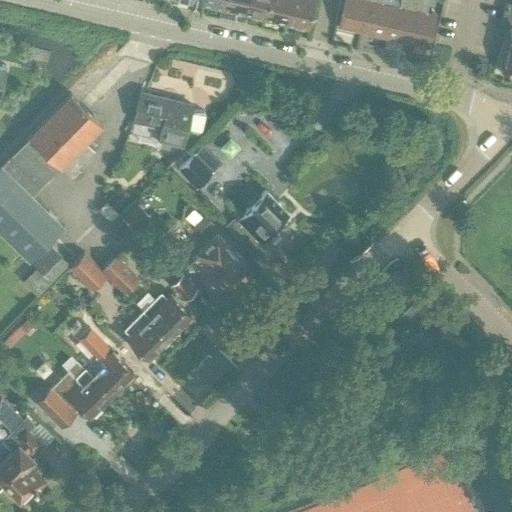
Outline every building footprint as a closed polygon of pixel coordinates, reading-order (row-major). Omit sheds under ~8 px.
[(223,0),(222,6),(243,11),(245,0),(223,0)] [(245,0),(243,11),(264,16),(267,0),(245,0)] [(285,21),(289,0),(267,0),(264,16),(285,21)] [(289,0),(285,21),(307,26),(312,0),(289,0)] [(342,0),(337,25),(360,30),(367,0),(342,0)] [(367,0),(360,30),(383,35),(390,2),(381,0),(367,0)] [(390,2),(383,35),(405,40),(414,0),(399,0),(399,4),(390,2)] [(414,0),(405,40),(428,46),(435,13),(426,11),(428,0),(414,0)] [(511,10),(504,9),(500,26),(510,27),(511,17),(511,10)] [(511,26),(511,27),(501,69),(511,71),(511,26)] [(140,91),(134,118),(161,125),(158,137),(160,138),(159,143),(168,145),(169,140),(182,143),(185,130),(198,132),(202,130),(206,113),(203,109),(191,106),(191,103),(140,91)] [(32,193),(59,166),(72,178),(79,170),(77,168),(94,151),(84,141),(102,123),(71,92),(0,162),(0,229),(29,258),(63,224),(32,193)] [(193,150),(177,165),(195,184),(211,168),(193,150)] [(128,193),(120,185),(106,200),(115,208),(128,193)] [(254,252),(255,252),(264,243),(264,242),(260,238),(288,211),(265,188),(261,193),(257,189),(245,201),(249,205),(228,226),(254,252)] [(98,208),(111,219),(118,211),(105,199),(98,208)] [(154,217),(137,201),(119,219),(136,235),(154,217)] [(201,234),(213,222),(205,214),(192,225),(201,234)] [(170,239),(150,257),(172,280),(182,271),(195,284),(196,285),(205,276),(216,287),(229,274),(238,275),(246,268),(244,259),(216,231),(189,258),(170,239)] [(51,281),(50,280),(68,262),(50,244),(32,262),(36,266),(22,280),(37,295),(51,281)] [(84,251),(69,265),(92,288),(106,273),(84,251)] [(124,291),(135,279),(139,277),(115,254),(101,268),(124,291)] [(172,280),(170,282),(184,296),(196,285),(195,284),(182,271),(172,280)] [(143,309),(168,335),(181,322),(183,324),(190,317),(189,315),(190,313),(171,294),(166,298),(160,292),(143,309)] [(156,348),(168,335),(143,309),(125,327),(131,333),(127,337),(147,357),(148,355),(150,357),(157,349),(156,348)] [(19,323),(25,329),(26,330),(33,322),(26,315),(19,323)] [(90,326),(79,336),(97,354),(85,366),(111,392),(123,380),(125,381),(132,374),(131,372),(132,371),(113,351),(109,355),(103,349),(108,345),(90,326)] [(50,386),(37,399),(61,423),(74,410),(71,407),(77,402),(89,414),(90,412),(92,414),(100,406),(98,405),(111,392),(85,366),(75,376),(68,369),(51,386),(50,386)] [(3,438),(13,448),(0,461),(0,484),(4,480),(19,496),(31,484),(35,487),(37,484),(35,482),(40,476),(31,467),(34,464),(29,459),(31,457),(26,451),(29,448),(31,450),(40,441),(28,429),(34,423),(32,420),(26,415),(23,418),(1,395),(0,398),(0,418),(11,430),(3,438)]
